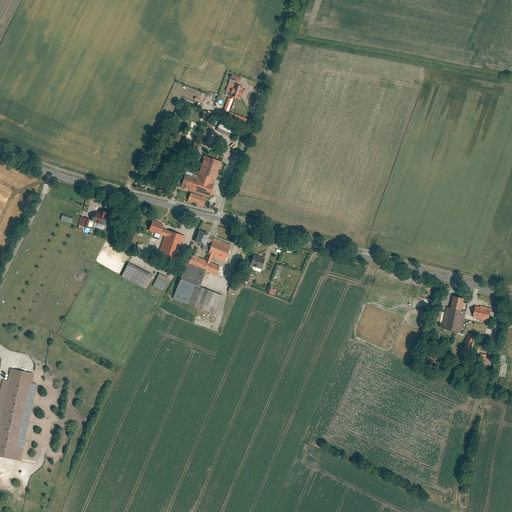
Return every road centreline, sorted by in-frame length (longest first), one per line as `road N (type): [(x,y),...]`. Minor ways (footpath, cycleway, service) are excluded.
road 1 (tertiary): [(511,294),(214,216)]
road 2 (unclassified): [(214,216),(291,0)]
road 3 (tertiary): [(214,216),(0,150)]
